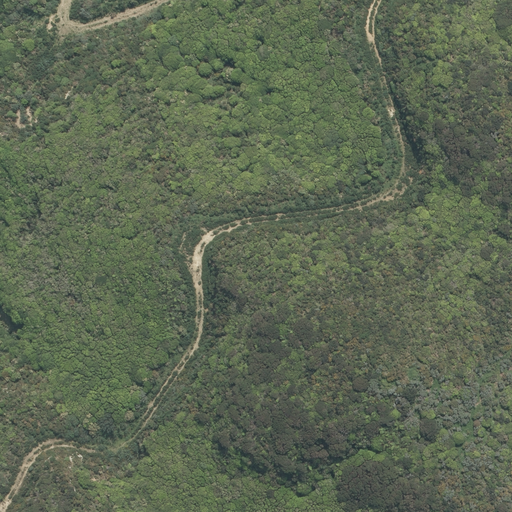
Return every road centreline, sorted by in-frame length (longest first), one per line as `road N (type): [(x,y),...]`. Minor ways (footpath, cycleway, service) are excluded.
road 1 (track): [(382,0),(376,33),(403,136),(397,176),(357,202),(234,229),(192,250),(201,303),(192,361),(135,434),(111,451),(55,446),(25,467),(4,511)]
road 2 (track): [(55,41),(83,24),(172,0)]
